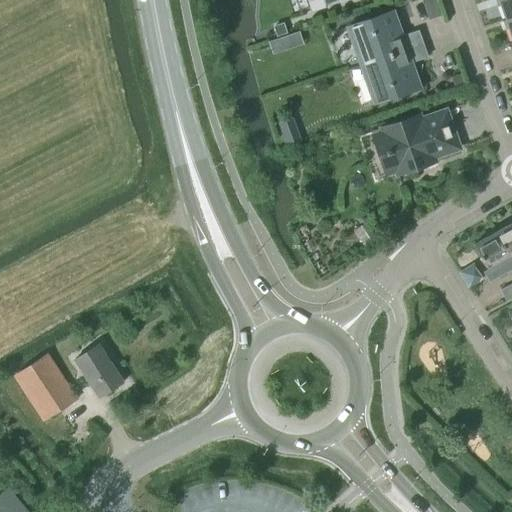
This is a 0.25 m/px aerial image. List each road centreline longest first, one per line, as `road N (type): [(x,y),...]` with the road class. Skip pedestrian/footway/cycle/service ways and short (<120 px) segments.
road 1 (primary): [(187,158),(209,252),(254,345)]
road 2 (primary): [(284,326),(187,158)]
road 3 (unclassified): [(94,511),(119,469),(245,409)]
road 4 (residential): [(417,248),(511,389)]
road 5 (primary): [(187,158),(150,0)]
road 6 (residential): [(511,144),(461,0)]
road 7 (primary): [(428,511),(345,420)]
road 8 (unclassified): [(339,340),(417,248)]
